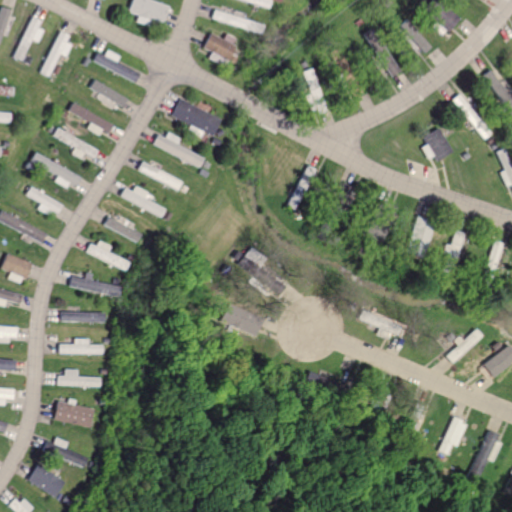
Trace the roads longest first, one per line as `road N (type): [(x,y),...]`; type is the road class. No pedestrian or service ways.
road 1 (residential): [(0,481),(34,399),(45,287),(170,65)]
road 2 (residential): [(250,108),(383,179),(511,223)]
road 3 (residential): [(327,148),(469,49),(507,0)]
road 4 (residential): [(511,415),(308,329)]
road 5 (residential): [(45,0),(237,101)]
